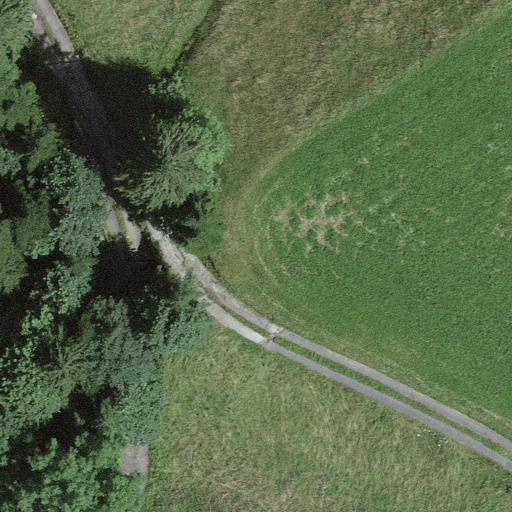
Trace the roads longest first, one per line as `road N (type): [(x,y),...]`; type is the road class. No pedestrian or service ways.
road 1 (track): [(511,463),(278,348),(210,299),(97,128),(0,10)]
road 2 (track): [(0,505),(110,421),(138,352),(97,128)]
